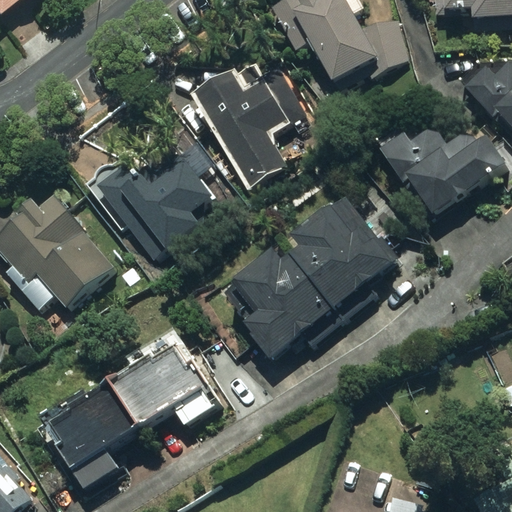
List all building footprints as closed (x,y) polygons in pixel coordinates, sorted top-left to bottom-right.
[(0,0),(0,14),(0,15),(19,0),(0,0)] [(356,8),(347,13),(340,0),(318,0),(278,22),(300,62),(321,51),(349,103),(359,97),(368,92),(373,90),(392,80),(417,67),(403,26),(373,40),(356,8)] [(511,0),(439,0),(439,10),(451,11),(451,17),(478,19),(477,24),(497,25),(497,22),(511,22),(511,0)] [(511,66),(486,69),(469,88),(499,124),(507,118),(511,124),(511,66)] [(244,76),(201,101),(255,198),(299,174),(277,135),(311,116),(286,72),(252,91),(244,76)] [(511,174),(511,159),(501,142),(487,151),(476,134),(450,151),(443,140),(414,138),(392,156),(438,224),(511,174)] [(138,170),(106,193),(160,266),(208,231),(199,219),(222,202),(195,165),(155,194),(138,170)] [(46,210),(2,249),(23,273),(15,280),(42,310),(57,296),(73,314),(121,272),(93,240),(95,238),(63,202),(49,214),(46,210)] [(264,344),(280,365),(405,270),(401,265),(405,262),(390,243),(388,245),(358,207),(306,246),(314,257),(296,271),(289,262),(236,302),(267,342),(264,344)] [(130,390),(155,434),(203,406),(211,419),(227,409),(185,336),(137,364),(147,380),(130,390)] [(152,435),(127,392),(102,406),(97,397),(57,420),(76,452),(72,455),(94,494),(128,475),(117,456),(152,435)] [(26,468),(5,445),(0,444),(0,511),(30,511),(41,503),(28,487),(34,481),(24,469),(26,468)] [(511,511),(511,490),(482,505),(485,511),(511,511)] [(427,511),(429,508),(398,501),(395,511),(427,511)]
